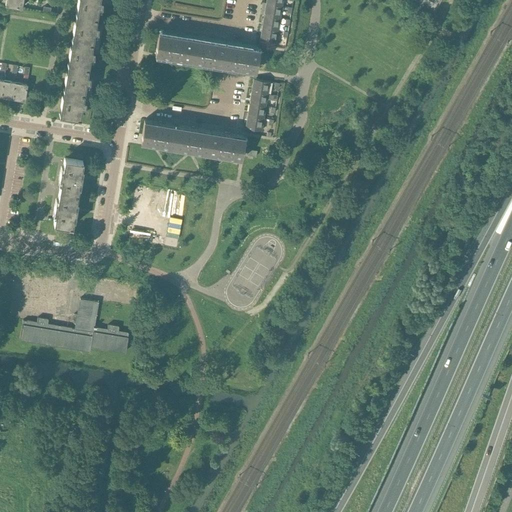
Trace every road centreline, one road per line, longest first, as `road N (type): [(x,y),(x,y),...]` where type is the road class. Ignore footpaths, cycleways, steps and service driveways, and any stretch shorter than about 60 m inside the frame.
road 1 (trunk): [(511,199),(336,511)]
road 2 (trunk): [(511,228),(382,511)]
road 3 (trunk): [(415,511),(511,297)]
road 4 (residential): [(0,241),(94,254),(118,142)]
road 5 (residential): [(124,105),(232,122),(237,84)]
road 6 (residential): [(138,17),(248,33),(253,0)]
road 7 (trunk): [(469,511),(511,389)]
